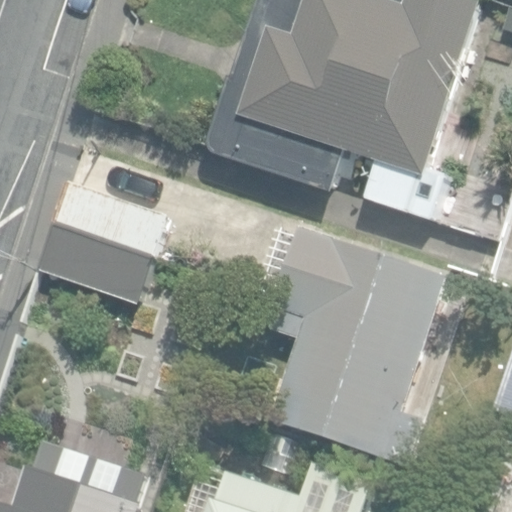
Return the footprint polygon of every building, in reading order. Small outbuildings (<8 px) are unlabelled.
[(373,201),(439,223),(454,180),(434,173),(490,9),(462,0),(265,0),(216,139),(215,144),(217,151),(223,158),(337,197),(351,154),(385,165),(373,201)] [(61,226),(160,261),(174,219),(75,185),(61,226)] [(45,271),(145,306),(159,264),(59,229),(45,271)] [(280,423),(419,468),(434,423),(410,415),(454,280),(305,232),(273,332),(306,343),(280,423)] [(511,375),(499,414),(511,417),(511,375)] [(72,511),(107,412),(9,378),(0,402),(0,511),(72,511)] [(342,511),(235,477),(226,502),(220,500),(215,511),(342,511)]
